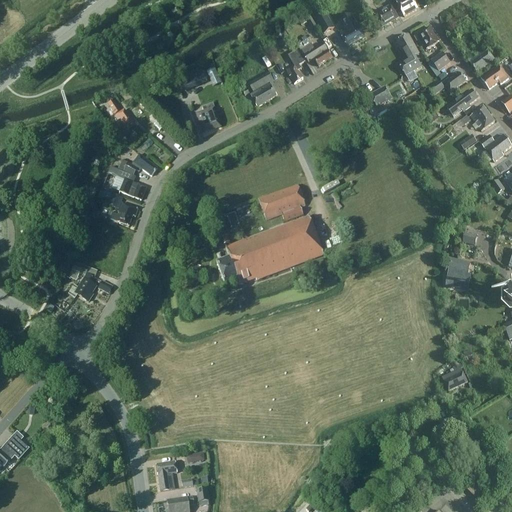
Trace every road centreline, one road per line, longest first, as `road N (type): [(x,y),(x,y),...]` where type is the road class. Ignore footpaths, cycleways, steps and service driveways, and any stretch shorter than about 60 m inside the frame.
road 1 (residential): [(183,158),(429,15)]
road 2 (residential): [(75,355),(113,304),(158,185),(183,158)]
road 3 (tertiary): [(143,511),(121,412),(75,355)]
road 4 (residential): [(511,133),(429,15)]
road 5 (tertiary): [(0,84),(108,0)]
